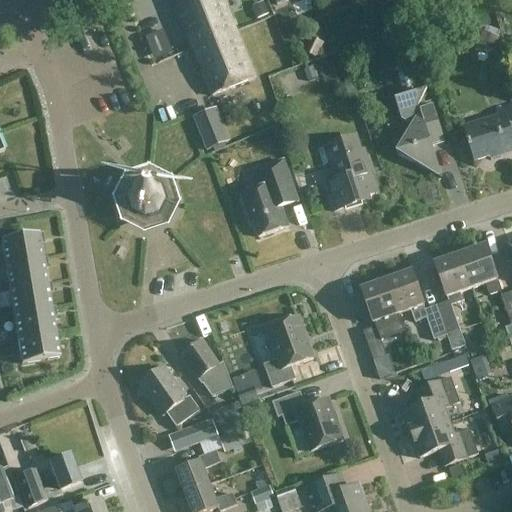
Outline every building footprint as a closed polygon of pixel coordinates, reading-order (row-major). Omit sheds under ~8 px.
[(176,0),(180,8),(177,9),(185,28),(188,27),(192,36),(189,38),(199,64),(203,63),(206,72),(203,74),(213,98),(254,81),(221,0),(176,0)] [(426,92),(395,101),(401,121),(411,126),(396,156),(441,179),(431,148),(444,144),(432,107),(431,107),(430,103),(424,105),(422,99),(426,92)] [(194,119),(207,152),(240,139),(227,106),(194,119)] [(499,121),(466,132),(475,162),(500,154),(501,157),(511,153),(511,106),(496,112),(499,121)] [(317,151),(322,168),(331,165),(336,182),(324,186),(333,213),(357,206),(356,201),(376,195),(363,153),(359,154),(355,139),(317,151)] [(241,198),(251,225),(254,224),(259,239),(288,229),(281,210),(298,204),(284,163),(256,172),(262,190),(241,198)] [(131,215),(134,219),(136,217),(144,221),(144,224),(149,224),(149,221),(156,217),(158,220),(162,217),(159,215),(164,207),(168,206),(167,202),(164,202),(161,194),(164,192),(160,188),(158,190),(150,187),(150,183),(145,183),(145,187),(138,190),(136,187),(132,190),(134,193),(130,200),(127,200),(127,204),(131,204),(134,214),(131,215)] [(41,235),(0,242),(0,243),(4,268),(42,261),(39,247),(43,246),(41,235)] [(460,256),(472,291),(485,286),(489,298),(501,293),(497,283),(498,283),(485,247),(460,256)] [(472,291),(460,256),(434,266),(448,305),(437,308),(447,337),(446,337),(452,353),(464,348),(450,307),(462,303),(459,295),(472,291)] [(4,268),(8,292),(46,286),(46,285),(44,272),(48,271),(46,260),(42,261),(4,268)] [(447,337),(437,308),(425,313),(411,275),(387,283),(398,316),(410,312),(415,323),(426,319),(434,342),(446,337),(447,337)] [(373,325),(398,316),(387,283),(361,292),(373,325)] [(46,286),(8,292),(12,316),(50,310),(48,296),(52,295),(50,284),(46,285),(46,286)] [(511,293),(501,297),(511,327),(511,326),(511,293)] [(12,316),(16,340),(54,334),(54,333),(52,321),(56,320),(54,309),(50,310),(12,316)] [(264,367),(273,392),(296,384),(291,369),(313,361),(298,319),(266,331),(278,361),(264,367)] [(362,333),(373,363),(386,358),(376,328),(362,333)] [(54,334),(16,340),(21,366),(58,360),(56,344),(60,344),(58,333),(54,333),(54,334)] [(201,342),(181,357),(202,387),(203,386),(212,399),(233,390),(223,364),(219,367),(201,342)] [(166,416),(176,430),(200,414),(189,399),(186,401),(164,370),(140,387),(163,419),(166,416)] [(403,414),(412,438),(450,425),(445,411),(460,405),(451,380),(417,392),(422,407),(403,414)] [(300,423),(311,454),(343,442),(328,401),(306,409),(300,394),(272,404),(278,420),(282,418),(286,428),(300,423)] [(511,399),(491,408),(502,435),(511,431),(511,399)] [(192,428),(199,444),(219,436),(213,420),(192,428)] [(450,425),(412,438),(420,461),(439,454),(445,469),(479,457),(470,431),(454,437),(450,425)] [(220,440),(225,453),(248,444),(243,432),(220,440)] [(176,473),(185,496),(210,486),(206,474),(221,466),(216,453),(199,460),(200,463),(176,473)] [(48,465),(54,480),(39,485),(35,473),(15,480),(27,511),(62,497),(60,492),(80,485),(69,457),(48,465)] [(0,511),(12,511),(14,511),(10,501),(17,499),(6,470),(0,471),(0,511)] [(323,511),(335,508),(336,511),(368,511),(359,488),(335,496),(330,481),(309,488),(318,511),(323,511)] [(210,486),(185,496),(191,511),(214,511),(218,511),(225,511),(237,507),(232,495),(215,500),(210,486)] [(269,488),(251,495),(256,506),(273,500),(269,488)] [(273,500),(256,506),(257,511),(276,511),(277,511),(273,500)] [(101,511),(98,503),(73,511),(71,511),(68,504),(46,511),(101,511)]
